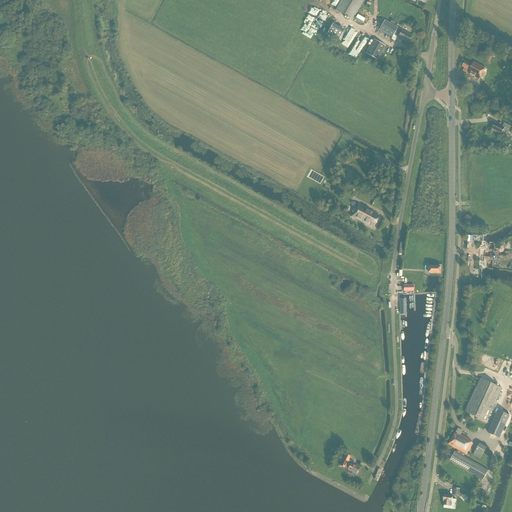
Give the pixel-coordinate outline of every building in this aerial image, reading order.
[(364,0),(341,0),(336,10),(353,20),(364,0)] [(398,27),(385,20),(380,28),(393,36),(393,35),(407,43),(411,36),(397,28),(398,27)] [(344,32),(332,25),(327,34),(339,40),(344,32)] [(344,38),(341,44),(348,48),(355,34),(347,30),(343,37),(344,38)] [(347,54),(355,59),(368,39),(360,33),(347,54)] [(385,46),(373,39),(365,53),(377,60),(385,46)] [(464,68),(463,71),(479,79),(485,68),(474,62),(472,65),(465,62),(462,67),(464,68)] [(502,127),(495,123),(492,129),(501,134),(503,130),(508,132),(510,127),(504,123),(502,127)] [(368,225),(368,224),(374,227),(379,216),(374,214),(375,212),(357,202),(355,207),(354,206),(351,211),(352,212),(350,216),(368,225)] [(399,295),(400,312),(408,311),(407,295),(399,295)] [(505,332),(498,329),(493,340),(500,343),(502,338),(506,341),(509,335),(504,333),(505,332)] [(511,364),(511,356),(501,351),(498,358),(511,364)] [(480,378),(466,410),(465,412),(486,421),(501,388),(480,378)] [(498,410),(488,433),(499,439),(510,415),(498,410)] [(458,434),(455,432),(448,444),(451,446),(452,446),(458,450),(464,454),(466,455),(473,443),(469,440),(470,439),(459,434),(458,434)] [(486,448),(479,443),(473,454),(480,459),(486,448)] [(464,454),(458,450),(457,452),(455,451),(450,461),(483,479),(488,470),(463,456),(464,454)] [(346,454),(340,466),(357,474),(359,468),(347,462),(350,456),(346,454)] [(452,496),(444,495),(443,501),(443,505),(451,506),(452,496)]
